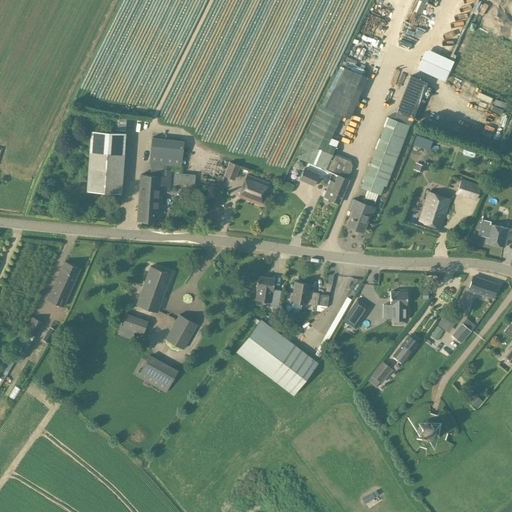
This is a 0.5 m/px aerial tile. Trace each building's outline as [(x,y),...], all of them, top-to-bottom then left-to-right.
[(426,48),(418,68),(445,80),(454,60),(426,48)] [(491,102),(493,96),(479,92),(477,97),(491,102)] [(496,98),(492,109),(501,113),(506,102),(496,98)] [(126,117),(112,116),(111,130),(125,131),(126,117)] [(352,210),(346,226),(363,232),(370,213),(372,214),(374,208),(372,207),(378,193),(381,195),(408,125),(388,118),(362,186),(367,188),(366,188),(368,189),(365,197),(362,198),(360,202),(354,200),(350,209),(352,210)] [(151,164),(171,166),(181,166),(184,141),(152,137),(149,163),(151,164)] [(89,151),(86,191),(121,193),(124,153),(89,151)] [(299,161),(296,162),(294,165),(295,168),(298,170),(302,169),(303,166),(302,162),(299,161)] [(238,166),(229,163),(225,175),(234,179),(238,166)] [(304,167),(298,180),(313,187),(320,174),(304,167)] [(137,221),(158,222),(160,191),(170,192),(171,170),(164,170),(164,177),(140,175),(137,221)] [(195,174),(180,173),(179,184),(194,185),(195,174)] [(334,173),(324,197),(339,203),(349,179),(334,173)] [(246,175),(238,196),(260,205),(269,183),(246,175)] [(461,180),(456,193),(476,200),(481,187),(461,180)] [(429,191),(419,221),(440,228),(450,199),(429,191)] [(478,235),(486,236),(485,242),(504,247),(506,239),(511,240),(511,229),(490,224),(490,222),(482,220),(478,235)] [(47,299),(63,306),(80,268),(64,261),(47,299)] [(136,304),(157,312),(171,274),(150,266),(136,304)] [(273,289),(275,278),(258,276),(256,288),(256,289),(257,289),(256,300),(270,302),(270,305),(278,306),(281,290),(273,289)] [(468,290),(493,298),(498,284),(473,276),(468,290)] [(295,281),(291,301),(317,305),(319,294),(319,293),(309,291),(310,284),(295,281)] [(390,291),(390,304),(390,313),(392,313),(391,318),(401,318),(402,313),(403,313),(403,304),(407,305),(407,291),(390,291)] [(329,295),(319,294),(317,305),(327,307),(329,295)] [(348,310),(349,311),(342,320),(356,329),(370,308),(356,299),(348,310)] [(160,336),(183,349),(197,325),(173,312),(160,336)] [(125,313),(124,315),(120,326),(143,334),(147,321),(125,313)] [(451,331),(455,320),(443,315),(439,326),(451,331)] [(32,317),(18,345),(29,350),(43,323),(32,317)] [(293,395),(312,371),(318,363),(296,346),(296,344),(290,340),(288,340),(261,319),(236,351),(293,395)] [(461,323),(452,335),(461,343),(471,331),(461,323)] [(438,325),(431,336),(438,340),(444,329),(438,325)] [(50,344),(58,331),(50,327),(42,340),(50,344)] [(409,336),(393,355),(404,363),(419,344),(409,336)] [(178,370),(150,355),(138,376),(166,392),(178,370)] [(0,376),(4,379),(14,361),(8,357),(0,372),(0,376)] [(391,368),(382,362),(382,361),(371,375),(380,382),(391,368)] [(480,403),(473,396),(468,401),(476,408),(480,403)] [(435,423),(427,421),(420,425),(417,433),(421,440),(429,442),(436,438),(439,431),(435,423)] [(366,501),(379,495),(377,491),(364,497),(366,501)]
